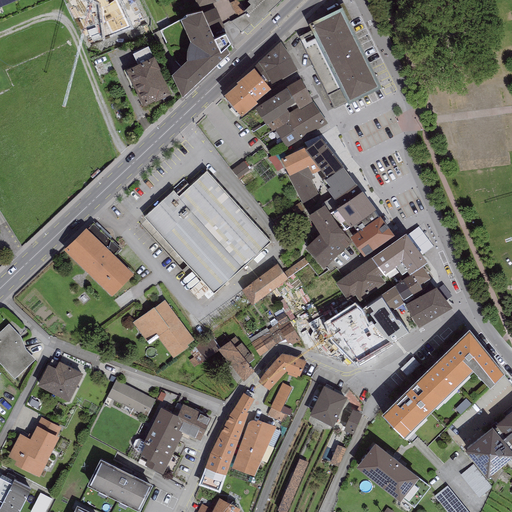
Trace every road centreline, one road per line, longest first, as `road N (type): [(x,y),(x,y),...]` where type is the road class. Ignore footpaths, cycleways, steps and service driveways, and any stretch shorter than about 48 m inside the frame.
road 1 (residential): [(472,304),(407,154),(411,105),(360,0)]
road 2 (residential): [(472,304),(368,365),(342,366),(282,346),(225,410)]
road 3 (residential): [(0,295),(47,341),(225,410)]
road 4 (residential): [(131,164),(61,15),(0,35)]
road 5 (primary): [(266,37),(131,164)]
road 6 (primary): [(131,164),(27,262)]
